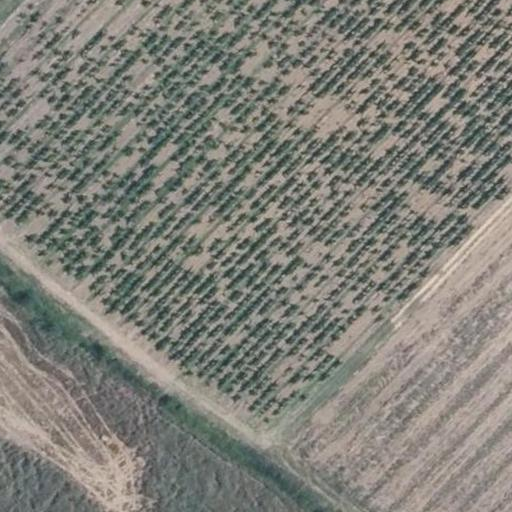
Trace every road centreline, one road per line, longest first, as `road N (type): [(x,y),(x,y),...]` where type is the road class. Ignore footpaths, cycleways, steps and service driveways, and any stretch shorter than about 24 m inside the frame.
road 1 (track): [(0,244),(113,344),(343,511)]
road 2 (track): [(280,466),(511,226)]
